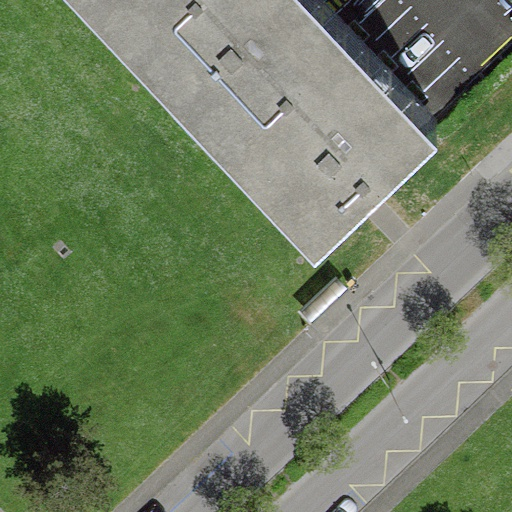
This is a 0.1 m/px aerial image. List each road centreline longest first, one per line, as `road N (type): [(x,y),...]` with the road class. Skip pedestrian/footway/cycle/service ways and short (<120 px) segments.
road 1 (residential): [(511,209),(197,511)]
road 2 (residential): [(311,511),(511,326)]
